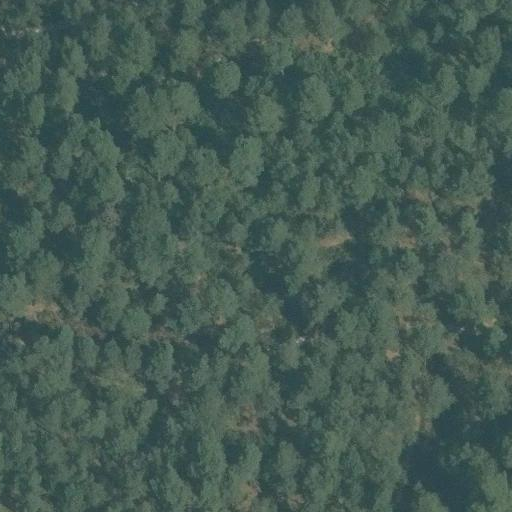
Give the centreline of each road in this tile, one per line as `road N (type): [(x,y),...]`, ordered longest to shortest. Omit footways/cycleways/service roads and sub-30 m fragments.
road 1 (track): [(511,338),(390,324),(332,329),(167,389),(115,386),(0,334)]
road 2 (track): [(0,34),(125,0)]
